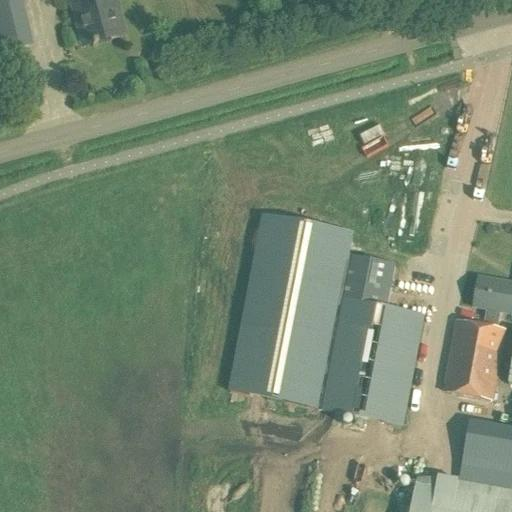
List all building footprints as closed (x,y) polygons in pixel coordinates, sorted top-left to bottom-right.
[(0,0),(0,54),(28,48),(16,0),(0,0)] [(68,0),(75,23),(79,22),(86,47),(90,46),(91,48),(95,46),(95,45),(119,38),(108,0),(68,0)] [(462,63),(511,49),(511,28),(457,43),(462,63)] [(264,218),(230,394),(316,411),(402,428),(424,317),(386,310),(391,286),(395,266),(346,257),(350,235),(264,218)] [(511,284),(479,279),(474,309),(486,311),(483,328),(458,323),(445,393),(488,401),(501,331),(497,330),(500,313),(511,315),(511,375),(510,386),(511,385),(511,284)] [(432,446),(439,447),(441,411),(419,410),(417,468),(431,468),(432,446)] [(417,482),(411,511),(511,511),(511,430),(484,425),(483,425),(482,430),(469,427),(460,477),(458,487),(437,483),(428,481),(417,482)]
